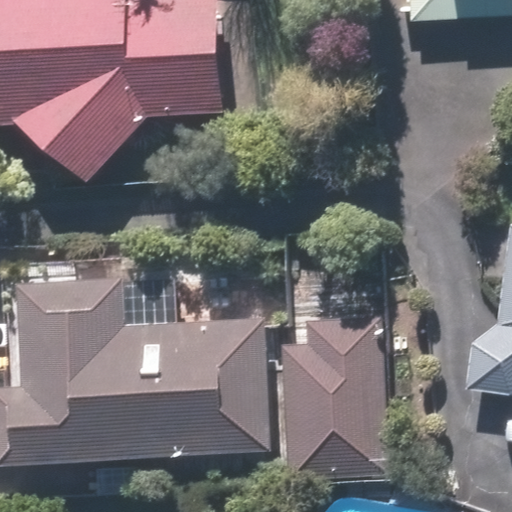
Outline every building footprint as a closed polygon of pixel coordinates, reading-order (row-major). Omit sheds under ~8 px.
[(0,0),(0,114),(43,116),(105,173),(165,112),(239,115),(244,0),(0,0)] [(511,0),(423,0),(424,15),(511,15),(511,0)] [(22,373),(23,455),(281,452),(279,321),(142,323),(142,279),(47,280),(48,373),(22,373)] [(396,318),(291,320),(294,476),(399,473),(396,318)] [(511,318),(489,338),(484,381),(511,392),(511,318)]
